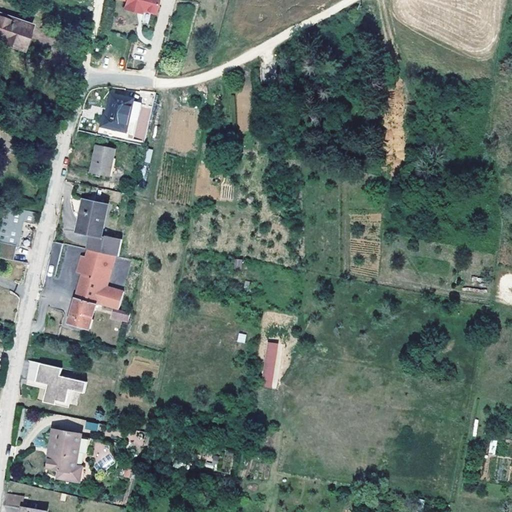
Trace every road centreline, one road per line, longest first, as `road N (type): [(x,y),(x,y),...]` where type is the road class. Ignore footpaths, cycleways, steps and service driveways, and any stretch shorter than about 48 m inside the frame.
road 1 (residential): [(0,478),(39,262),(82,87),(95,80),(150,85)]
road 2 (track): [(150,85),(216,76),(358,0)]
